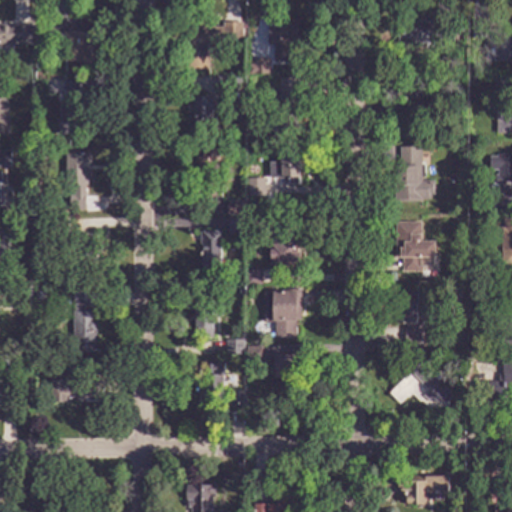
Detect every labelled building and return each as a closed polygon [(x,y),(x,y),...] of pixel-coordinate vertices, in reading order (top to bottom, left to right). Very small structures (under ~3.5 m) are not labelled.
[(78,32),(84,33),(84,42),(91,42),(91,62),(64,61),(65,39),(49,39),(49,21),(78,21),(78,32)] [(484,39),(471,39),(471,21),(483,21),(484,21),(484,39)] [(437,26),(451,26),(451,45),(436,44),(436,48),(425,48),(425,44),(396,43),(396,22),(437,23),(437,26)] [(241,41),(220,41),(220,46),(218,46),(218,55),(207,55),(207,69),(183,70),(183,28),(222,27),(222,23),(240,23),(241,41)] [(285,25),(294,25),(294,33),(298,33),(298,45),(287,44),(287,62),(273,62),(273,45),(268,45),(268,25),(276,25),(276,23),(285,23),(285,25)] [(12,45),(0,45),(0,25),(12,25),(12,45)] [(511,61),(493,61),(492,35),(511,35),(511,61)] [(267,74),(247,74),(247,64),(253,64),(252,58),(267,58),(267,74)] [(240,84),(238,84),(238,88),(230,88),(230,91),(216,91),(216,76),(240,76),(240,84)] [(295,116),(288,116),(288,127),(279,127),(280,79),(291,79),(291,76),(296,76),(295,116)] [(426,99),(396,99),(396,88),(401,88),(401,83),(404,83),(404,79),(425,79),(426,99)] [(511,133),(495,133),(495,105),(494,105),(494,80),(511,80),(511,133)] [(77,96),(63,96),(63,81),(77,81),(77,96)] [(208,99),(210,99),(210,103),(213,103),(213,107),(210,107),(212,109),(212,111),(210,114),(210,121),(205,121),(205,129),(195,129),(195,121),(192,121),(192,97),(204,97),(203,95),(208,95),(208,99)] [(78,111),(79,111),(79,139),(67,139),(67,135),(56,134),(56,124),(59,124),(59,100),(78,100),(78,111)] [(451,116),(440,116),(440,105),(452,105),(451,116)] [(217,160),(216,160),(216,173),(214,173),(214,190),(220,190),(220,199),(196,199),(196,191),(192,191),(192,179),(196,179),(196,157),(201,157),(201,148),(217,148),(217,160)] [(420,166),(423,166),(423,177),(420,177),(420,181),(433,181),(433,194),(428,194),(428,199),(420,199),(420,202),(393,202),(392,187),(394,187),(394,166),(398,166),(398,148),(419,148),(420,166)] [(9,165),(0,165),(0,151),(8,151),(9,165)] [(89,171),(87,171),(88,177),(86,178),(86,186),(83,186),(83,194),(84,194),(85,211),(76,211),(76,209),(68,209),(67,196),(73,196),(73,187),(65,187),(64,155),(89,154),(89,171)] [(511,210),(492,211),(492,194),(496,194),(496,185),(493,185),(493,175),(496,175),(496,170),(488,170),(487,157),(495,157),(495,154),(511,154),(511,210)] [(299,178),(296,178),(296,185),(287,186),(287,178),(269,178),(268,162),(279,162),(279,157),(299,156),(299,178)] [(461,161),(460,168),(450,167),(451,159),(461,161)] [(474,164),(471,170),(463,166),(466,160),(474,164)] [(263,178),(264,196),(247,197),(246,178),(263,178)] [(240,215),(226,216),(226,201),(240,200),(240,215)] [(511,266),(500,266),(499,240),(493,240),(493,228),(502,227),(502,219),(505,219),(505,214),(511,214),(511,266)] [(66,235),(48,236),(47,219),(65,218),(66,235)] [(243,237),(227,236),(227,218),(243,218),(243,237)] [(255,227),(246,227),(246,218),(255,218),(255,227)] [(420,242),(434,242),(434,269),(420,269),(420,272),(401,272),(401,259),(394,259),(394,223),(420,223),(420,242)] [(291,241),(293,241),(293,249),(296,249),(296,254),(298,254),(298,265),(268,265),(268,244),(281,244),(281,240),(282,240),(282,227),(291,227),(291,241)] [(79,235),(91,235),(91,251),(96,251),(96,262),(86,262),(86,270),(75,270),(75,247),(71,247),(71,232),(79,232),(79,235)] [(219,273),(202,274),(202,268),(200,268),(200,245),(198,245),(198,232),(218,232),(219,273)] [(260,285),(246,286),(245,270),(260,269),(260,285)] [(88,306),(82,306),(82,312),(93,312),(93,319),(94,319),(95,333),(93,333),(93,350),(71,350),(70,312),(72,312),(72,290),(88,289),(88,306)] [(299,321),(294,321),(294,339),(274,339),(273,322),(262,322),(262,294),(271,294),(271,292),(273,292),(273,290),(299,289),(299,321)] [(42,299),(33,300),(33,290),(42,290),(42,299)] [(416,308),(427,308),(426,319),(415,319),(415,323),(423,323),(423,331),(420,331),(419,345),(418,345),(418,353),(404,353),(404,345),(403,345),(403,330),(405,330),(405,324),(395,324),(395,314),(393,314),(393,302),(396,302),(396,294),(416,294),(416,308)] [(210,316),(214,316),(214,323),(211,323),(211,329),(213,329),(213,333),(210,333),(210,338),(196,338),(195,299),(210,299),(210,316)] [(511,348),(498,348),(498,332),(505,332),(505,300),(511,300),(511,348)] [(242,355),(225,355),(225,341),(242,340),(242,355)] [(262,347),(262,361),(245,361),(245,347),(262,347)] [(300,366),(294,366),(294,377),(273,377),(272,354),(299,354),(300,366)] [(511,359),(473,359),(473,378),(511,379),(511,359)] [(511,396),(503,396),(503,401),(477,401),(477,382),(486,382),(486,376),(491,376),(491,382),(497,382),(497,374),(501,374),(501,360),(511,360),(511,396)] [(27,365),(23,370),(19,367),(23,362),(27,365)] [(214,375),(221,375),(221,393),(228,393),(228,391),(243,391),(244,408),(228,408),(228,401),(202,401),(201,364),(214,364),(214,375)] [(411,370),(431,390),(447,390),(447,407),(425,407),(419,402),(418,403),(410,395),(406,399),(405,398),(398,405),(387,393),(411,370)] [(73,385),(81,385),(81,382),(101,382),(101,398),(82,398),(82,401),(72,401),(72,398),(63,398),(63,403),(50,403),(50,381),(73,381),(73,385)] [(0,387),(2,387),(2,390),(12,390),(12,407),(0,407),(0,387)] [(447,493),(442,493),(442,501),(431,501),(431,494),(428,494),(428,497),(426,497),(426,505),(404,506),(404,496),(400,496),(400,488),(396,488),(396,477),(447,476),(447,493)] [(507,495),(490,495),(490,480),(507,480),(507,495)] [(212,498),(210,498),(209,511),(189,511),(189,508),(186,508),(186,502),(184,502),(184,486),(212,486),(212,498)] [(86,508),(93,508),(93,511),(56,511),(56,503),(68,503),(68,496),(85,496),(86,508)]
